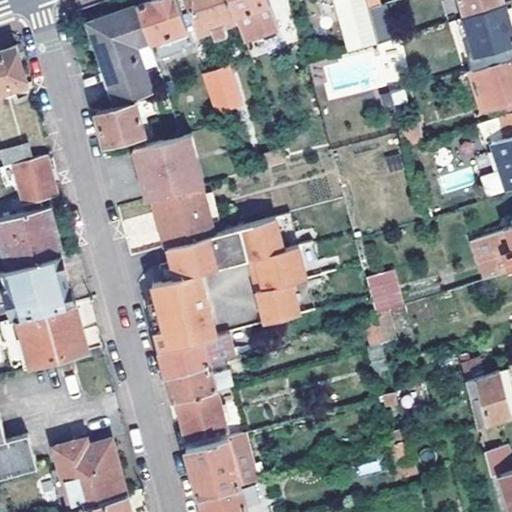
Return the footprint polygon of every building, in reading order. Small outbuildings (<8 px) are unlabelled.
[(155,0),(141,4),(141,5),(150,35),(153,44),(192,32),(181,0),(155,0)] [(245,38),(232,0),(191,0),(203,32),(216,29),(219,39),(231,36),(246,41),(245,38)] [(232,0),(245,38),(278,28),(268,0),(232,0)] [(333,0),(350,53),(380,44),(372,9),(369,0),(333,0)] [(461,0),(466,17),(505,4),(503,0),(461,0)] [(372,9),(380,44),(396,38),(386,4),(372,9)] [(467,41),(475,68),(511,56),(511,27),(505,4),(466,17),(472,40),(467,41)] [(150,35),(141,5),(94,20),(121,103),(138,99),(153,92),(139,49),(136,40),(150,35)] [(136,40),(139,49),(153,45),(153,44),(150,35),(136,40)] [(0,91),(31,82),(20,45),(0,51),(0,91)] [(476,108),(480,121),(499,114),(511,110),(511,56),(475,68),(472,69),(483,106),(476,108)] [(206,75),(219,114),(243,106),(229,68),(206,75)] [(381,93),(383,106),(407,102),(406,90),(381,93)] [(147,135),(138,99),(121,103),(100,108),(106,131),(108,140),(127,135),(129,140),(147,135)] [(511,110),(499,114),(506,135),(491,139),(506,186),(511,184),(511,110)] [(402,131),(406,144),(422,139),(416,120),(401,124),(402,131)] [(159,201),(202,188),(195,161),(199,160),(194,139),(187,141),(185,137),(135,148),(139,162),(141,162),(151,200),(159,198),(159,201)] [(4,150),(8,165),(16,162),(35,158),(31,143),(4,150)] [(263,159),(266,169),(288,163),(284,152),(263,159)] [(35,158),(16,162),(28,209),(51,204),(60,201),(54,177),(48,154),(35,158)] [(159,201),(171,244),(215,232),(204,188),(202,188),(159,201)] [(0,216),(0,224),(11,267),(64,252),(57,225),(51,204),(28,209),(0,216)] [(229,331),(317,308),(309,276),(323,272),(315,240),(300,243),(292,212),(215,232),(171,244),(175,262),(162,266),(165,280),(169,295),(150,300),(158,329),(164,349),(229,331)] [(511,225),(465,240),(478,279),(509,269),(511,267),(511,225)] [(21,314),(76,300),(71,278),(64,252),(11,267),(0,269),(0,275),(10,317),(21,314)] [(451,267),(439,271),(443,290),(457,285),(451,267)] [(404,307),(394,269),(366,276),(376,314),(404,307)] [(146,285),(150,300),(169,295),(165,280),(146,285)] [(21,314),(33,363),(89,348),(83,325),(76,300),(21,314)] [(170,374),(226,359),(236,357),(229,331),(164,349),(167,361),(170,374)] [(468,350),(459,352),(466,377),(484,371),(480,354),(470,356),(468,350)] [(173,383),(176,397),(217,386),(233,382),(226,359),(170,374),(173,383)] [(466,377),(478,425),(511,414),(511,412),(511,374),(509,365),(499,368),(499,366),(484,371),(466,377)] [(228,426),(217,386),(176,397),(182,422),(187,438),(228,426)] [(399,403),(396,391),(385,394),(389,405),(399,403)] [(8,436),(4,422),(0,422),(0,474),(38,465),(29,431),(8,436)] [(409,440),(406,428),(395,430),(398,442),(409,440)] [(112,429),(78,439),(80,445),(114,437),(112,429)] [(197,477),(201,493),(240,483),(259,479),(247,431),(189,446),(197,477)] [(63,468),(73,508),(128,494),(114,437),(80,445),(78,439),(57,444),(63,468)] [(511,448),(509,440),(484,447),(490,473),(500,470),(511,466),(511,448)] [(511,511),(511,466),(500,470),(510,511),(511,511)] [(54,470),(64,511),(73,508),(63,468),(54,470)] [(206,511),(246,511),(240,483),(201,493),(206,511)] [(132,511),(128,494),(73,508),(74,511),(132,511)]
